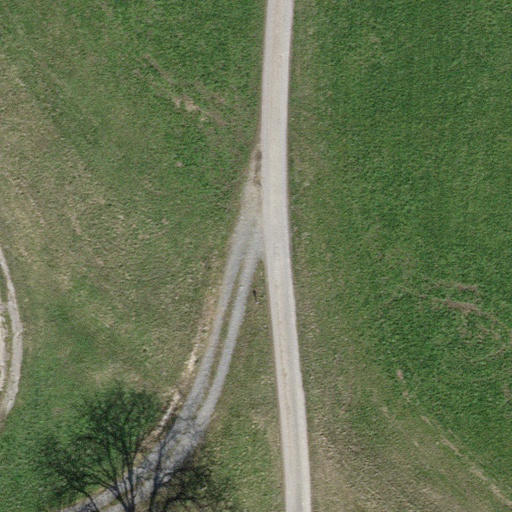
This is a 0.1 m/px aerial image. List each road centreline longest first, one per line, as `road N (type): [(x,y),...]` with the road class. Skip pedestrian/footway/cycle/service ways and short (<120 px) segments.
road 1 (track): [(295,511),(276,235),(280,0)]
road 2 (track): [(0,248),(19,306),(0,388)]
